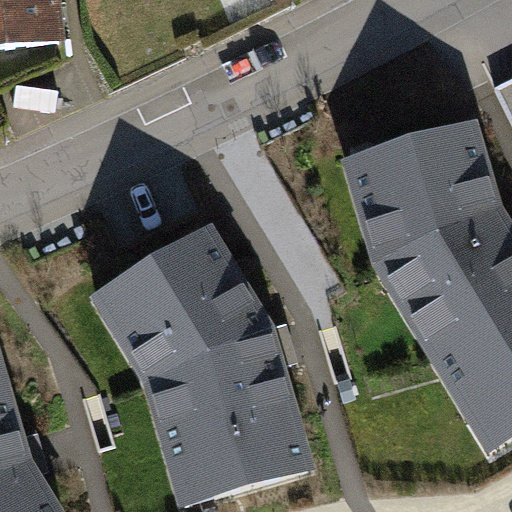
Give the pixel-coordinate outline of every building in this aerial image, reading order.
[(62,0),(0,0),(0,54),(68,47),(62,0)] [(511,84),(497,91),(511,122),(511,84)] [(481,133),(348,167),(376,275),(490,460),(511,446),(511,233),(503,219),(481,133)] [(214,228),(93,301),(146,390),(180,511),(183,511),(318,474),(276,330),(214,228)] [(0,352),(0,511),(58,511),(32,470),(0,352)]
